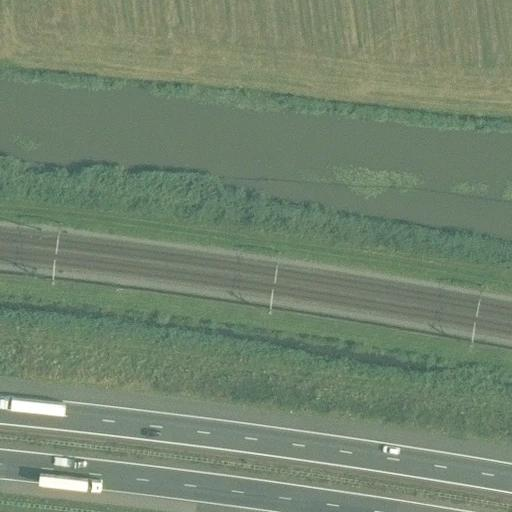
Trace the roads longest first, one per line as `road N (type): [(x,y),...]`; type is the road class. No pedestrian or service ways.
road 1 (motorway): [(511,477),(0,410)]
road 2 (motorway): [(0,465),(352,511)]
